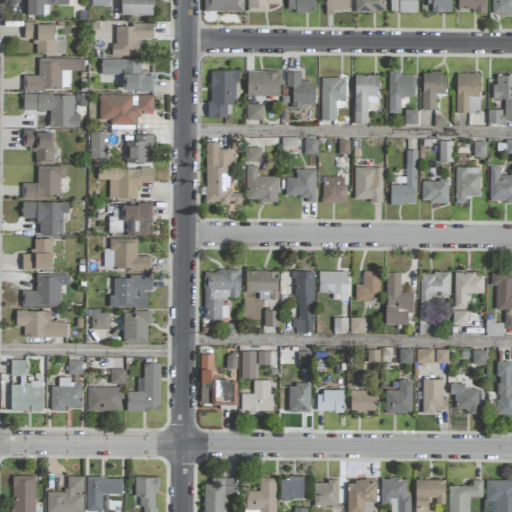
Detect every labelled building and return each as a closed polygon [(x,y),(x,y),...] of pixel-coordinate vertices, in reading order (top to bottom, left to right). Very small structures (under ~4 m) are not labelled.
[(68,0),(24,0),(25,15),(43,14),(43,5),(68,5),(68,0)] [(152,0),(119,0),(120,15),(152,15),(152,0)] [(243,12),(243,0),(203,0),(203,11),(243,12)] [(280,5),(280,0),(246,0),(247,12),(268,12),(268,4),(280,5)] [(286,0),(287,12),(316,11),(315,0),(286,0)] [(349,0),(324,0),(325,12),(349,12),(349,0)] [(354,0),(354,12),(385,12),(384,0),(354,0)] [(417,13),(417,0),(390,0),(390,12),(417,13)] [(428,0),(428,12),(451,13),(450,0),(428,0)] [(484,0),(457,0),(457,11),(484,11),(484,0)] [(511,0),(490,0),(491,14),(511,14),(511,0)] [(65,39),(53,39),(54,24),(23,23),(23,39),(34,39),(34,54),(65,55),(65,39)] [(153,24),(130,23),(130,27),(114,26),(113,56),(138,56),(138,38),(152,39),(153,24)] [(24,90),(70,89),(70,71),(82,70),(82,58),(37,59),(38,75),(24,76),(24,90)] [(153,91),(153,76),(141,76),(141,59),(101,60),(101,75),(122,75),(122,91),(153,91)] [(226,105),(235,104),(235,81),(239,81),(239,70),(209,71),(210,118),(226,118),(226,105)] [(246,96),(279,97),(279,72),(247,71),(246,96)] [(388,113),(400,113),(400,97),(415,97),(415,75),(399,75),(399,71),(388,71),(388,113)] [(315,83),(300,83),(300,72),(286,72),(286,87),(292,87),(291,108),(301,108),(301,105),(315,105),(315,83)] [(422,73),(422,110),(435,110),(435,94),(446,94),(446,74),(422,73)] [(456,113),(479,113),(479,74),(456,73),(456,113)] [(378,76),(354,75),(353,124),(367,124),(367,103),(377,104),(378,76)] [(511,75),(494,75),(494,99),(503,99),(503,110),(487,110),(487,122),(511,122),(511,75)] [(320,121),(334,121),(334,99),(345,100),(346,78),(321,78),(320,121)] [(23,110),(49,110),(49,127),(78,127),(78,114),(73,114),(73,95),(23,94),(23,110)] [(153,96),(99,95),(99,120),(109,120),(109,125),(137,126),(137,112),(153,112),(153,96)] [(245,120),(262,121),(263,105),(246,104),(245,120)] [(404,124),(417,125),(417,111),(404,111),(404,124)] [(22,149),(35,149),(34,160),(53,161),(54,132),(23,131),(22,149)] [(90,158),(107,157),(106,132),(90,132),(90,158)] [(152,135),(134,135),(134,141),(125,141),(125,163),(153,163),(152,135)] [(317,140),(304,140),(304,154),(317,154),(317,140)] [(348,141),(338,140),(338,154),(348,154),(348,141)] [(438,162),(452,162),(453,141),(439,141),(438,162)] [(473,157),(485,157),(486,142),(474,142),(473,157)] [(205,204),(241,204),(241,192),(231,192),(230,149),(218,149),(218,143),(205,143),(205,204)] [(261,148),(245,148),(244,162),(261,162),(261,148)] [(390,185),(390,204),(415,204),(416,151),(406,151),(405,186),(390,185)] [(64,167),(36,166),(36,184),(22,183),(22,197),(60,198),(60,178),(64,178),(64,167)] [(277,177),(257,176),(257,166),(246,166),(245,201),(277,202),(277,177)] [(454,204),(465,204),(465,196),(478,196),(479,168),(455,167),(454,204)] [(511,204),(511,175),(498,175),(499,167),(489,167),(489,201),(506,201),(505,204),(511,204)] [(97,168),(97,180),(108,180),(108,198),(138,199),(138,183),(153,183),(153,169),(97,168)] [(382,168),(354,168),(353,200),(382,201),(382,168)] [(284,198),(315,199),(315,170),(296,169),(296,178),(285,178),(284,198)] [(322,203),(345,203),(346,177),(322,177),(322,203)] [(447,180),(421,181),(421,203),(448,203),(447,180)] [(62,214),(68,213),(67,202),(21,203),(21,218),(37,218),(37,235),(62,235),(62,214)] [(151,205),(109,206),(109,235),(148,234),(148,220),(152,220),(151,205)] [(52,239),(32,239),(32,255),(21,254),(21,269),(51,270),(52,239)] [(136,239),(109,239),(109,249),(103,249),(103,271),(151,270),(151,257),(137,257),(136,239)] [(204,319),(227,319),(227,301),(240,300),(239,271),(203,271),(204,319)] [(257,299),(277,300),(277,272),(245,271),(245,293),(257,293),(257,299)] [(313,272),(296,271),(295,319),(293,319),(293,332),(313,332),(313,272)] [(347,271),(318,271),(318,293),(339,293),(339,300),(347,300),(347,271)] [(355,285),(355,300),(378,301),(379,272),(363,271),(362,285),(355,285)] [(511,271),(491,271),(490,285),(496,285),(495,309),(511,309),(511,271)] [(385,324),(407,325),(407,313),(412,313),(412,292),(400,292),(400,273),(385,273),(385,324)] [(449,273),(419,273),(419,324),(430,324),(431,296),(449,296),(449,273)] [(483,273),(454,273),(453,309),(466,309),(466,293),(483,294),(483,273)] [(21,306),(60,307),(60,285),(69,285),(69,275),(36,274),(35,291),(21,291),(21,306)] [(146,308),(146,291),(151,291),(151,277),(113,276),(113,296),(108,296),(108,307),(146,308)] [(264,326),(278,327),(279,311),(264,310),(264,326)] [(511,329),(511,310),(505,310),(503,329),(511,329)] [(66,322),(50,322),(50,311),(15,311),(15,326),(23,326),(23,337),(65,337),(66,322)] [(452,325),(467,325),(468,311),(452,311),(452,325)] [(151,312),(122,312),(123,344),(147,343),(147,324),(151,324),(151,312)] [(109,313),(91,313),(91,329),(108,330),(109,313)] [(347,318),(333,318),(332,332),(347,332),(347,318)] [(364,318),(349,318),(349,334),(364,333),(364,318)] [(503,321),(485,321),(485,334),(502,334),(503,321)] [(416,363),(433,363),(433,350),(416,349),(416,363)] [(447,363),(448,349),(434,349),(434,363),(447,363)] [(379,362),(379,350),(366,350),(366,363),(379,362)] [(411,363),(411,350),(400,350),(399,363),(411,363)] [(255,379),(255,351),(241,352),(241,379),(255,379)] [(257,364),(269,365),(269,352),(257,351),(257,364)] [(309,351),(297,352),(298,365),(310,365),(309,351)] [(484,351),(472,351),(472,364),(485,364),(484,351)] [(211,354),(200,354),(200,383),(211,383),(211,354)] [(25,359),(10,360),(11,376),(25,375),(25,359)] [(80,375),(81,361),(68,361),(67,374),(80,375)] [(511,414),(511,391),(511,392),(510,361),(496,362),(497,415),(511,414)] [(126,392),(125,410),(159,411),(160,364),(143,363),(143,378),(137,378),(136,392),(126,392)] [(124,385),(124,369),(110,369),(110,385),(124,385)] [(50,386),(50,411),(64,411),(64,406),(80,407),(81,384),(70,384),(70,378),(58,378),(58,386),(50,386)] [(442,380),(422,379),(422,414),(434,414),(434,410),(447,410),(447,398),(442,398),(442,380)] [(236,381),(211,380),(210,405),(236,406),(236,381)] [(271,381),(253,380),(252,394),(241,394),(241,414),(261,415),(262,411),(271,411),(271,381)] [(411,414),(411,381),(398,381),(398,391),(385,390),(385,413),(411,414)] [(42,382),(10,383),(11,410),(28,409),(28,411),(42,411),(42,382)] [(478,389),(465,389),(465,383),(449,383),(449,395),(455,395),(455,410),(467,410),(467,414),(478,414),(478,389)] [(309,384),(287,384),(288,412),(310,412),(309,384)] [(122,388),(89,387),(88,411),(121,412),(122,388)] [(350,411),(376,412),(377,394),(366,394),(366,391),(350,390),(350,411)] [(316,412),(342,413),(343,392),(316,391),(316,412)] [(34,511),(35,476),(11,476),(10,511),(34,511)] [(82,477),(66,476),(65,492),(46,492),(45,511),(82,511),(82,493),(82,477)] [(101,494),(122,495),(122,478),(86,477),(86,511),(101,511),(101,494)] [(156,511),(157,478),(134,477),(134,497),(139,497),(139,506),(143,507),(142,511),(156,511)] [(279,498),(303,499),(303,478),(280,477),(279,498)] [(202,511),(223,511),(224,494),(236,494),(236,478),(210,478),(210,484),(203,484),(202,511)] [(275,511),(276,479),(259,478),(259,491),(244,491),(243,511),(275,511)] [(336,506),(336,479),(327,479),(327,483),(313,483),(313,506),(336,506)] [(381,504),(390,504),(390,511),(410,511),(410,494),(406,494),(405,479),(380,479),(381,504)] [(347,511),(372,511),(372,502),(376,502),(376,480),(347,480),(347,511)] [(444,480),(414,480),(414,511),(427,511),(427,498),(435,498),(435,505),(444,505),(444,480)] [(447,511),(467,511),(467,497),(482,497),(482,480),(472,480),(472,486),(447,486),(447,511)] [(485,502),(494,502),(493,511),(511,511),(511,480),(485,480),(485,502)]
